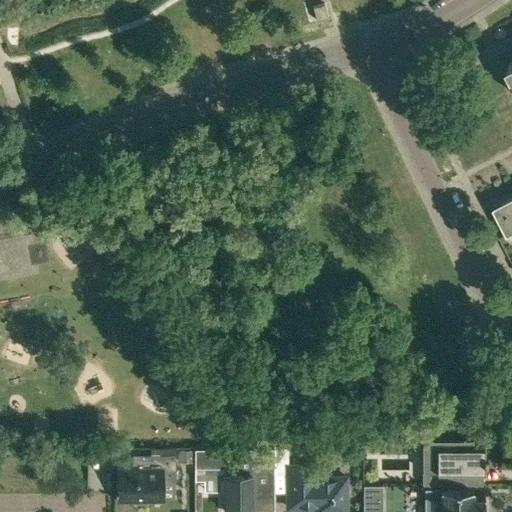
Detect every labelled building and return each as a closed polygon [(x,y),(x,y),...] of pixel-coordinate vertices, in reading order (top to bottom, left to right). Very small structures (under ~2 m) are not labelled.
[(328,17),(324,3),(313,6),(317,20),(328,17)] [(511,198),(494,208),(510,239),(511,237),(511,198)] [(473,438),(436,438),(436,458),(422,458),(422,484),(464,484),(464,470),(482,470),(484,470),(484,462),(486,462),(486,455),(484,455),(484,446),(473,446),(473,438)] [(178,449),(178,461),(194,461),(194,449),(178,449)] [(149,498),(162,498),(162,484),(165,480),(176,480),(176,453),(149,453),(149,468),(119,468),(119,498),(132,498),(133,500),(133,501),(134,502),(136,503),(138,504),(140,505),(143,504),(144,504),(145,503),(146,502),(147,501),(148,500),(149,498)] [(268,484),(268,460),(240,460),(240,473),(225,474),(225,511),(252,511),(252,494),(260,494),(260,484),(268,484)] [(316,511),(332,511),(346,511),(346,476),(317,476),(317,464),(287,465),(287,507),(316,507),(316,511)] [(484,511),(484,494),(483,494),(483,496),(473,496),(472,488),(425,488),(424,511),(484,511)]
